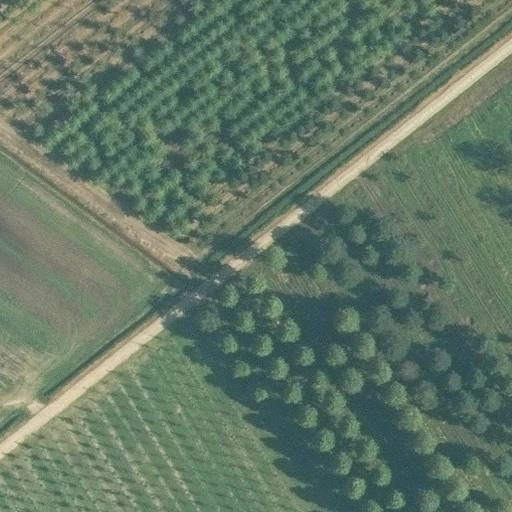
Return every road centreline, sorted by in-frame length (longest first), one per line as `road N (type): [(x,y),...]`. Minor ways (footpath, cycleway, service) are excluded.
road 1 (track): [(511,40),(0,447)]
road 2 (track): [(0,124),(210,280)]
